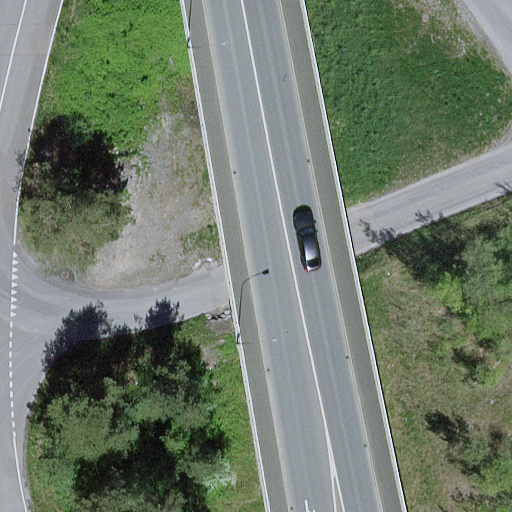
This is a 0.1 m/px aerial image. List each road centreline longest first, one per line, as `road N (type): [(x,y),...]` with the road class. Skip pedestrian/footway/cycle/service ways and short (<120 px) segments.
road 1 (unclassified): [(511,144),(0,344)]
road 2 (primary): [(244,0),(340,511)]
road 3 (unclassified): [(28,0),(0,117)]
